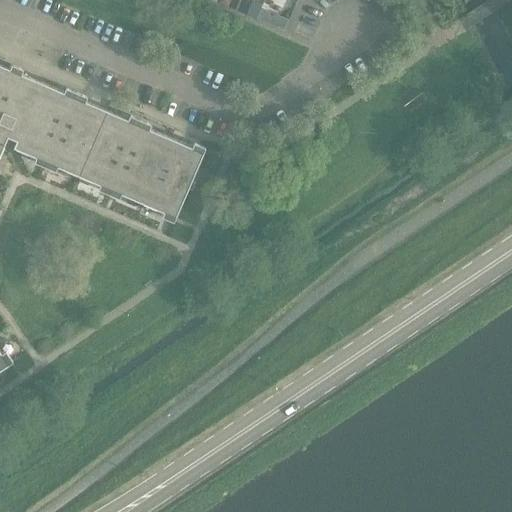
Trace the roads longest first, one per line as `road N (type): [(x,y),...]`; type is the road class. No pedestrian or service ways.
road 1 (secondary): [(511,251),(123,511)]
road 2 (residential): [(350,21),(287,97),(236,113),(0,18)]
